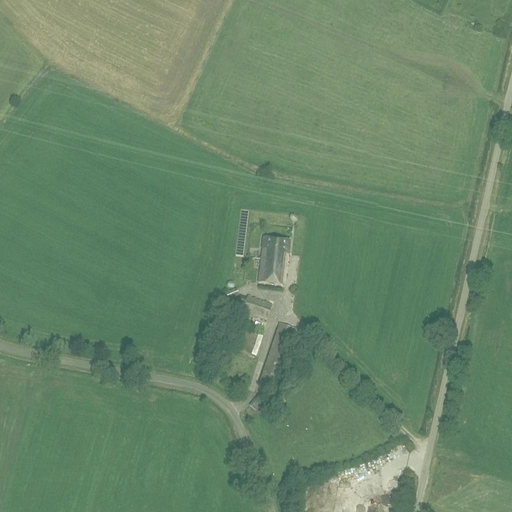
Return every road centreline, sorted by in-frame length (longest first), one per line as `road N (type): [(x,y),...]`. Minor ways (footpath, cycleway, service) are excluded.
road 1 (unclassified): [(415,511),(511,85)]
road 2 (unclassified): [(271,511),(239,425),(217,397),(0,345)]
